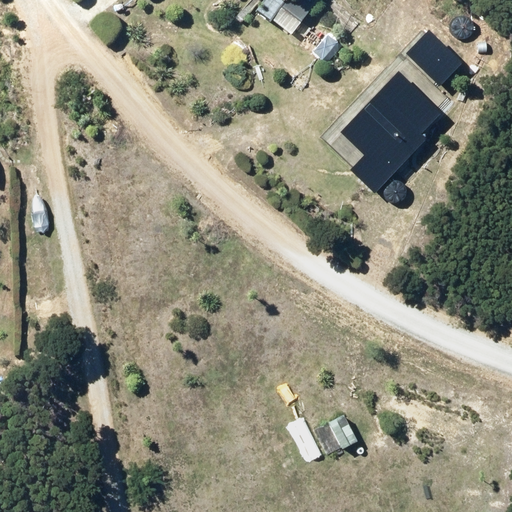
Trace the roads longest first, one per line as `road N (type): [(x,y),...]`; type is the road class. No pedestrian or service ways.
road 1 (residential): [(511,351),(311,251),(196,158),(55,0)]
road 2 (residential): [(111,511),(17,55),(26,0)]
